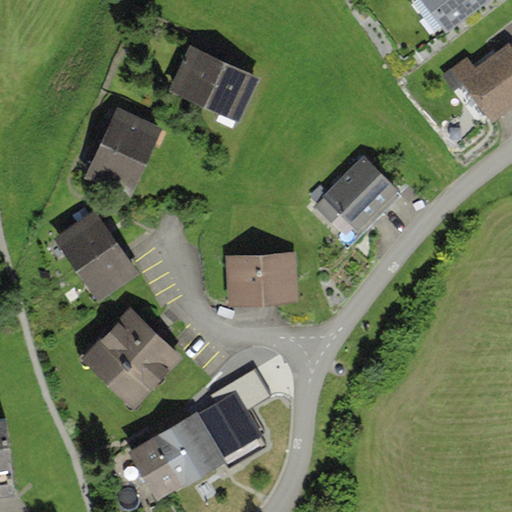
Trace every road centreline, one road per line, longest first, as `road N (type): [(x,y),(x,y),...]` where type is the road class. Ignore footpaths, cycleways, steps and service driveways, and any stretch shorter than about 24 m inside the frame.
road 1 (residential): [(311,347),(428,222),(511,154)]
road 2 (residential): [(311,347),(221,339),(193,312),(180,238)]
road 3 (residential): [(281,511),(300,460),(311,347)]
